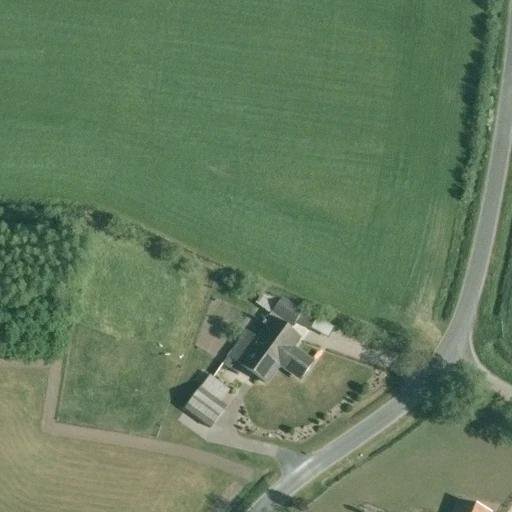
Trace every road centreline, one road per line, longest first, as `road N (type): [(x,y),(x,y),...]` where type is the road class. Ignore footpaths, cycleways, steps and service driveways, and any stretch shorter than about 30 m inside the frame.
road 1 (unclassified): [(453,357),(501,163),(511,83)]
road 2 (unclassified): [(263,511),(453,357)]
